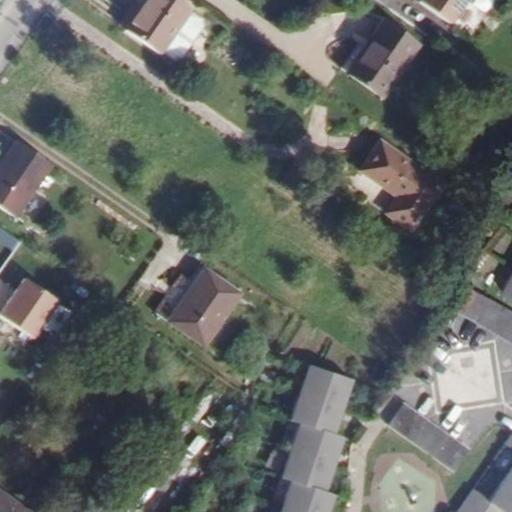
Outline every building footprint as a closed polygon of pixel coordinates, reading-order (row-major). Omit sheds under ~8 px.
[(176,0),(142,0),(122,29),(160,55),(192,10),(176,0)] [(466,0),(420,0),(419,2),(450,24),(466,0)] [(371,42),(349,72),(381,96),(418,44),(383,19),(368,40),(371,42)] [(13,96),(37,113),(48,121),(67,96),(55,87),(31,69),(13,96)] [(91,152),(50,124),(43,135),(83,163),(91,152)] [(0,208),(14,218),(51,165),(15,140),(0,161),(0,208)] [(443,185),(379,140),(357,171),(394,198),(383,214),(410,232),(443,185)] [(201,347),(239,293),(202,267),(191,282),(182,276),(155,315),(201,347)] [(57,303),(22,279),(0,312),(0,319),(32,341),(57,303)] [(511,311),(470,288),(457,312),(511,342),(511,311)] [(307,365),(298,393),(340,407),(342,402),(337,401),(340,395),(344,397),(349,380),(307,365)] [(340,407),(298,393),(289,420),(298,423),(331,434),(337,418),(332,416),(334,410),(338,412),(340,407)] [(387,424),(453,471),(469,449),(403,403),(387,424)] [(331,434),(298,423),(289,451),(332,465),(333,460),(329,458),(331,453),(335,454),(340,438),(331,434)] [(280,478),(290,481),(322,492),(328,475),(324,474),(326,468),(330,469),(332,465),(289,451),(280,478)] [(463,500),(480,511),(511,511),(511,483),(505,478),(488,502),(471,489),(463,500)] [(290,481),(280,508),(292,511),(321,511),(322,510),(326,511),(332,495),(322,492),(290,481)] [(27,511),(0,492),(0,511),(27,511)] [(480,511),(463,500),(456,511),(457,511),(480,511)]
